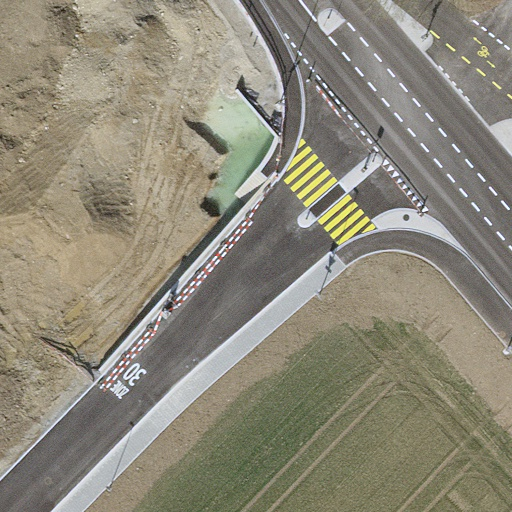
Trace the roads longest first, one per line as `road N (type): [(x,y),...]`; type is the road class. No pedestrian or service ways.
road 1 (unclassified): [(413,116),(15,511)]
road 2 (tertiary): [(413,116),(312,0)]
road 3 (tertiary): [(511,231),(413,116)]
